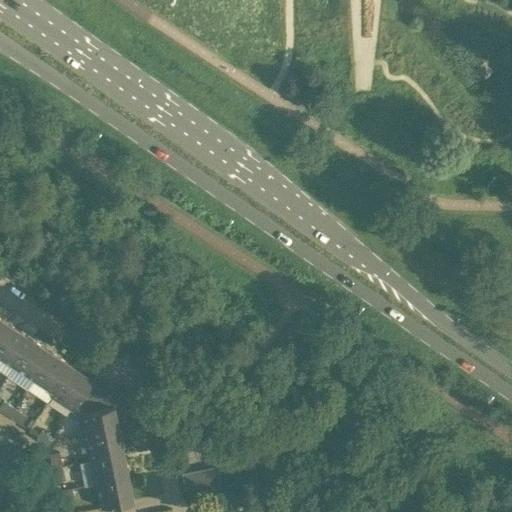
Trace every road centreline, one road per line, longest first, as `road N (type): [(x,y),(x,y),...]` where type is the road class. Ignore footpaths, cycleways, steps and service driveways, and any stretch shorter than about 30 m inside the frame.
road 1 (primary): [(511,375),(7,14)]
road 2 (residential): [(0,297),(152,394),(165,463)]
